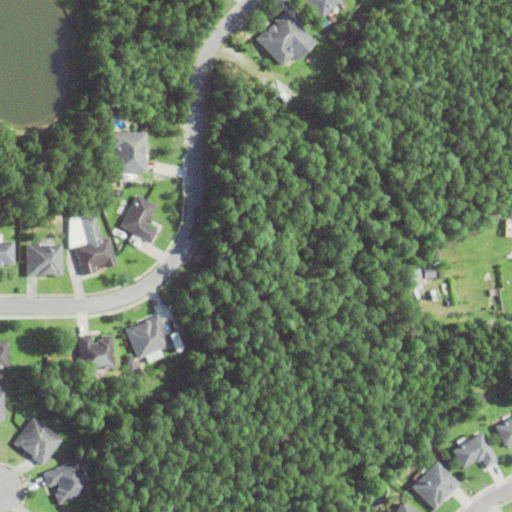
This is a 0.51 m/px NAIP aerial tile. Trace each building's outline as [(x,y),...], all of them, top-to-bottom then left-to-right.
[(342,0),(320,22),(298,0),(342,0)] [(296,66),(292,60),(281,70),(255,41),(267,30),(268,31),(271,28),(272,29),(276,26),(273,23),(284,13),(316,48),(296,66)] [(275,95),(280,90),(288,99),(284,104),(275,95)] [(143,152),(143,158),(141,158),(141,161),(146,161),(146,169),(145,169),(145,176),(113,176),(113,152),(107,152),(107,135),(145,135),(145,152),(143,152)] [(149,245),(119,229),(135,197),(155,208),(149,220),(151,222),(148,228),(145,226),(144,227),(155,233),(149,245)] [(107,240),(115,270),(104,273),(103,267),(93,270),(95,277),(81,281),(72,248),(84,245),(78,222),(94,218),(100,242),(107,240)] [(0,245),(13,245),(13,267),(1,267),(1,270),(0,270),(0,245)] [(25,279),(25,247),(61,248),(61,279),(25,279)] [(418,269),(408,269),(409,284),(418,284),(418,269)] [(422,271),(434,270),(436,281),(423,283),(422,271)] [(123,329),(156,314),(169,343),(136,358),(123,329)] [(167,334),(173,332),(178,344),(172,347),(167,334)] [(95,341),(95,339),(99,339),(99,335),(110,334),(113,367),(95,368),(95,370),(87,371),(86,369),(79,369),(76,334),(90,333),(91,341),(95,341)] [(124,361),(131,358),(135,368),(128,370),(124,361)] [(511,442),(505,446),(504,443),(503,444),(493,425),(511,414),(511,442)] [(29,455),(30,454),(21,447),(20,449),(12,443),(32,417),(60,438),(40,464),(29,455)] [(484,466),(479,458),(475,461),(474,459),(461,467),(449,448),(479,431),(496,459),(484,466)] [(80,465),(83,473),(81,474),(87,490),(57,503),(53,494),(57,492),(55,488),(58,487),(56,481),(47,485),(41,473),(75,458),(78,466),(80,465)] [(447,493),(439,501),(440,502),(433,509),(411,485),(437,460),(459,483),(448,494),(447,493)] [(393,511),(401,500),(420,511),(393,511)]
